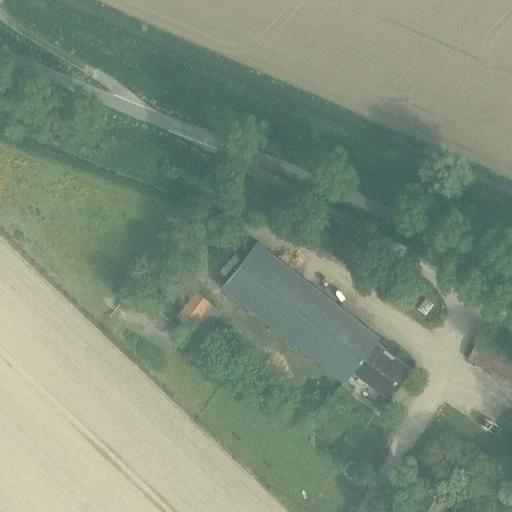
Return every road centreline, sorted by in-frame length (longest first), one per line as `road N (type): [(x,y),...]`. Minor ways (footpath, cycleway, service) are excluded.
road 1 (unclassified): [(0,54),(511,271)]
road 2 (track): [(143,114),(114,85),(0,13)]
